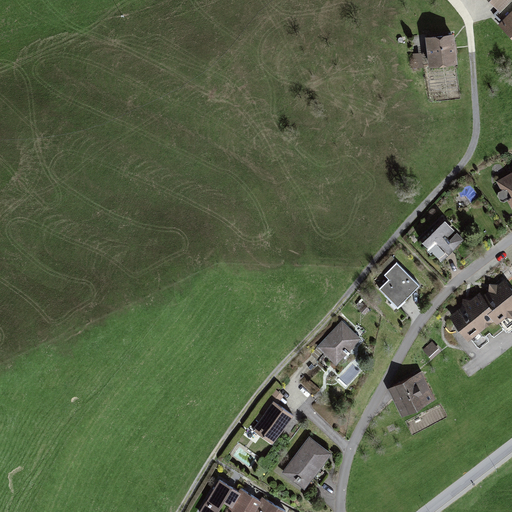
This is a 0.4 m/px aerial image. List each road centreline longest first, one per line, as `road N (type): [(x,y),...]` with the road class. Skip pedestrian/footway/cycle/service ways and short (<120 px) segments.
road 1 (track): [(180,511),(272,374),(473,156),(479,135),(471,23),(453,0)]
road 2 (residential): [(340,511),(352,445),(419,322),(511,237)]
